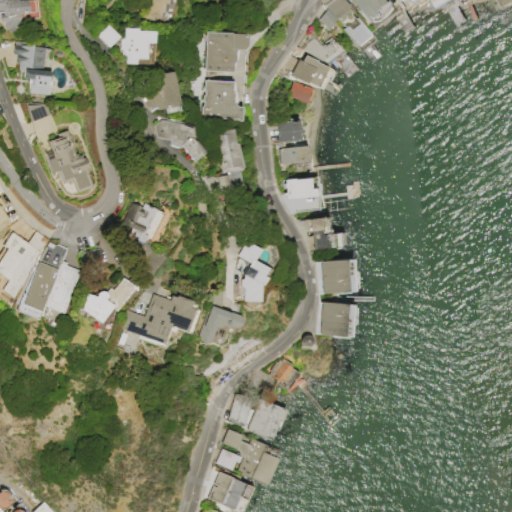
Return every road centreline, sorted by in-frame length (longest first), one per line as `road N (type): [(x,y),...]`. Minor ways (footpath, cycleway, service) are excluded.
road 1 (tertiary): [(184,511),(226,385),(300,318),(305,276),(266,192),(256,98),(307,0)]
road 2 (residential): [(70,221),(98,210),(110,180),(97,134),(97,90),(70,43),(66,0)]
road 3 (residential): [(207,191),(154,139),(114,64),(64,15)]
road 4 (residential): [(70,221),(40,187),(0,80)]
